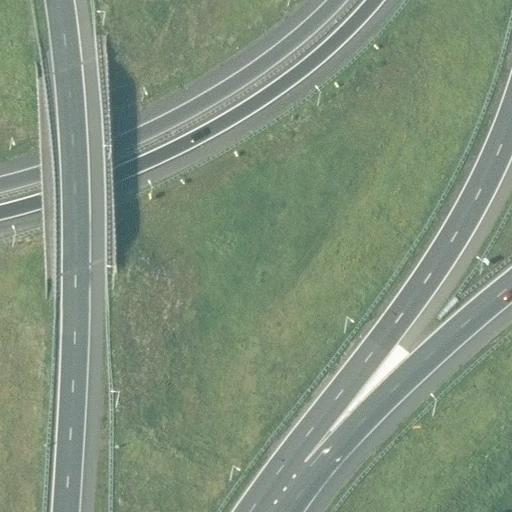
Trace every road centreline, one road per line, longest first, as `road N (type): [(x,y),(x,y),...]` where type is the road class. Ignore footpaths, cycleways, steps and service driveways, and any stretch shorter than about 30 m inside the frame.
road 1 (motorway): [(65,511),(76,232),(59,0)]
road 2 (motorway): [(0,213),(70,197),(217,134),(341,46),(382,0)]
road 3 (motorway): [(286,454),(395,328),(469,212),(511,121)]
road 4 (motorway): [(343,0),(256,72),(186,113),(87,159),(0,185)]
road 5 (motorway): [(286,454),(419,361),(511,281)]
